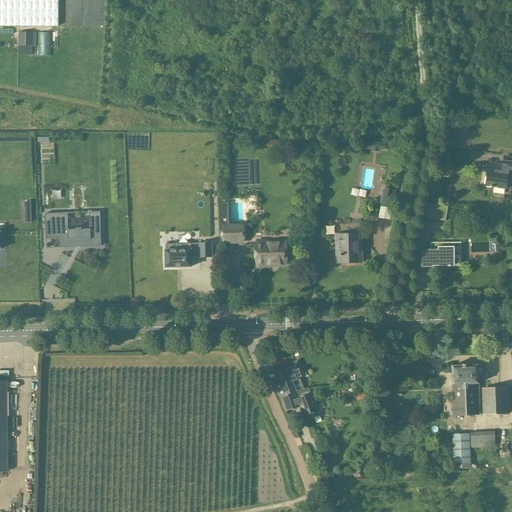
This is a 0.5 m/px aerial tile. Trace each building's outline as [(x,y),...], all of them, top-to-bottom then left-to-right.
[(57,0),(0,0),(0,26),(58,27),(57,0)] [(18,32),(18,46),(32,46),(32,33),(18,32)] [(38,55),(50,55),(51,32),(38,32),(38,55)] [(356,42),(370,43),(370,36),(357,35),(356,42)] [(260,147),(277,150),(279,141),(262,137),(260,147)] [(365,141),(365,149),(386,150),(386,142),(365,141)] [(511,157),(503,156),(501,171),(489,169),(486,186),(506,189),(509,173),(511,173),(511,157)] [(380,206),(394,208),(396,190),(383,188),(380,206)] [(230,201),(222,201),(223,225),(224,225),(224,241),(245,241),(245,222),(230,222),(230,201)] [(423,215),(445,220),(445,221),(446,221),(448,207),(425,202),(422,216),(423,215)] [(54,219),(44,219),(45,238),(58,238),(58,247),(99,247),(98,214),(89,214),(89,229),(64,230),(64,214),(54,215),(54,219)] [(363,262),(362,234),(337,235),(337,263),(363,262)] [(212,255),(211,240),(199,240),(199,241),(191,241),(165,241),(166,264),(191,264),(191,247),(199,247),(199,255),(212,255)] [(286,264),(285,242),(258,243),(259,263),(267,263),(267,266),(268,266),(267,265),(286,264)] [(431,249),(422,250),(422,267),(434,267),(434,264),(439,264),(439,266),(449,265),(449,266),(451,266),(451,265),(461,265),(461,256),(455,256),(455,243),(461,243),(461,242),(431,243),(431,249)] [(282,400),(297,394),(295,389),(303,386),(298,371),(301,370),(298,362),(278,369),(281,378),(284,377),(286,381),(277,385),(282,400)] [(485,372),(484,365),(454,367),(455,415),(480,414),(478,373),(485,372)] [(312,394),(309,387),(304,388),(296,391),(297,394),(282,400),(287,411),(301,406),(305,415),(318,410),(312,394)] [(510,414),(510,387),(482,388),(483,415),(510,414)] [(471,466),(470,434),(453,435),(454,467),(471,466)]
